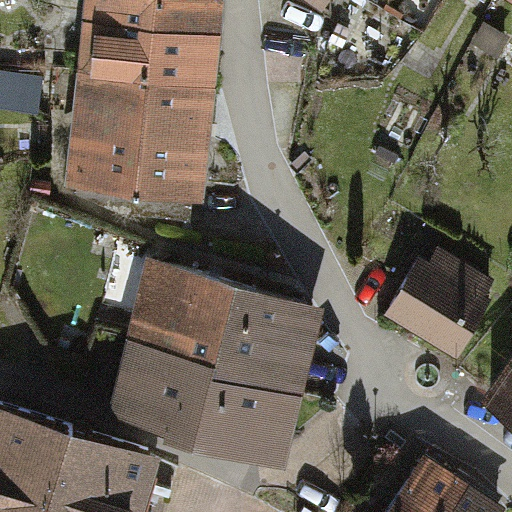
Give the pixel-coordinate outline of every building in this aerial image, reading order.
[(93,0),(91,24),(221,36),(224,0),(93,0)] [(91,24),(85,80),(215,93),(221,36),(91,24)] [(85,80),(80,136),(210,149),(215,93),(85,80)] [(80,136),(74,192),(204,205),(210,149),(80,136)] [(84,262),(45,250),(26,314),(66,325),(84,262)] [(453,360),(495,282),(440,253),(432,268),(420,262),(386,325),(453,360)] [(155,263),(136,340),(296,380),(315,303),(155,263)] [(279,448),(296,380),(136,340),(119,408),(279,448)] [(511,366),(482,407),(511,429),(511,366)] [(0,511),(47,511),(73,431),(0,409),(0,511)] [(73,431),(47,511),(134,511),(152,456),(73,431)] [(395,511),(458,511),(473,489),(429,461),(395,511)] [(498,511),(501,508),(473,489),(458,511),(498,511)]
